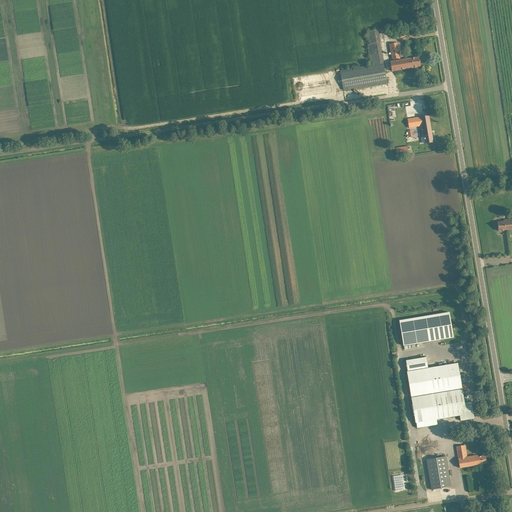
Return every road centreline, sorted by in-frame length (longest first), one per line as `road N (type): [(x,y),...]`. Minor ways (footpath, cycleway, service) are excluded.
road 1 (unclassified): [(511,462),(434,0)]
road 2 (track): [(449,88),(0,156)]
road 3 (track): [(141,511),(87,142)]
road 4 (unclassified): [(377,511),(511,492)]
